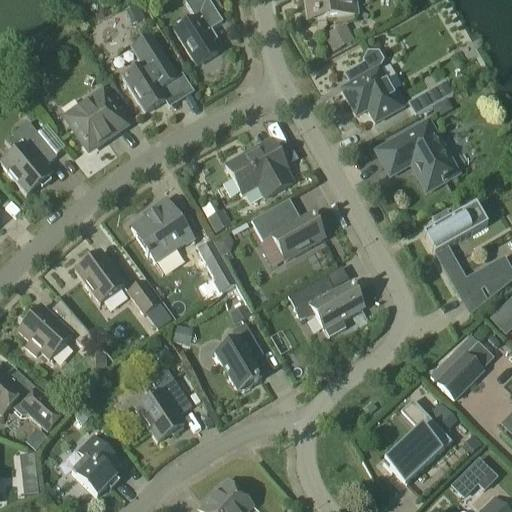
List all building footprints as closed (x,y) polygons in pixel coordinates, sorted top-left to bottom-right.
[(194,21),(174,34),(196,69),(217,56),(210,46),(214,44),(215,39),(210,33),(222,25),(206,0),(190,0),(183,5),(194,21)] [(295,0),(296,5),(303,4),(306,22),(324,20),(324,23),(356,18),(353,0),(295,0)] [(139,8),(125,14),(129,23),(143,17),(139,8)] [(354,44),(344,27),(323,39),(332,56),(354,44)] [(122,81),(144,116),(165,103),(158,93),(176,82),(149,40),(131,52),(142,69),(122,81)] [(340,93),(355,119),(367,113),(374,126),(404,109),(395,93),(391,95),(378,72),(383,63),(378,54),(368,54),(368,53),(362,63),(363,65),(343,77),(343,78),(347,76),(352,86),(340,93)] [(444,85),(407,106),(414,119),(452,98),(444,85)] [(101,97),(65,121),(88,154),(124,129),(101,97)] [(444,105),(433,111),(437,118),(448,112),(444,105)] [(56,160),(27,125),(3,144),(14,157),(0,168),(25,199),(50,179),(43,171),(56,160)] [(375,155),(389,179),(414,165),(419,173),(415,176),(426,195),(457,178),(427,125),(375,155)] [(270,143),(255,152),(225,169),(241,199),(257,190),(264,203),(293,186),(286,174),(287,173),(270,143)] [(130,232),(146,255),(144,256),(147,260),(149,259),(154,267),(192,241),(165,203),(151,213),(153,216),(130,232)] [(487,229),(475,208),(422,238),(460,305),(484,291),(490,302),(509,287),(497,264),(466,281),(449,250),(487,229)] [(224,217),(209,225),(215,236),(230,227),(224,217)] [(277,222),(256,234),(262,245),(270,241),(284,265),(323,243),(322,241),(323,236),(318,228),(314,227),(314,226),(315,226),(313,222),(312,223),(309,218),(283,233),(277,222)] [(212,246),(198,254),(222,296),(235,288),(212,246)] [(74,274),(85,289),(99,309),(124,290),(99,256),(74,274)] [(325,280),(287,301),(289,304),(294,313),(302,309),(304,314),(310,311),(323,335),(324,334),(328,341),(346,332),(342,324),(362,313),(361,310),(362,306),(358,298),(353,297),(353,296),(354,295),(352,292),(351,293),(349,288),(332,297),(330,293),(332,292),(325,280)] [(141,285),(136,289),(126,296),(143,319),(158,308),(141,285)] [(229,317),(236,328),(250,319),(244,309),(229,317)] [(93,342),(72,318),(60,330),(39,311),(27,324),(29,326),(22,334),(20,332),(17,335),(29,346),(26,350),(35,359),(39,355),(49,364),(70,340),(84,353),(93,342)] [(193,332),(172,328),(169,345),(189,349),(193,332)] [(214,356),(237,395),(239,394),(243,395),(251,391),(252,386),(253,386),(254,387),(257,385),(257,384),(261,381),(245,355),(256,348),(244,328),(233,334),(237,342),(214,356)] [(154,353),(162,366),(172,359),(163,347),(154,353)] [(484,376),(460,352),(431,382),(455,406),(484,376)] [(106,372),(106,362),(94,362),(94,372),(106,372)] [(150,403),(135,413),(157,446),(183,429),(178,420),(191,411),(166,373),(141,390),(150,403)] [(0,379),(0,417),(2,419),(10,410),(21,420),(26,419),(27,418),(46,435),(62,417),(36,393),(26,404),(20,399),(20,398),(0,379)] [(429,415),(447,434),(457,425),(439,406),(429,415)] [(414,422),(377,459),(398,481),(435,444),(414,422)] [(92,440),(77,456),(84,463),(71,476),(96,501),(106,490),(110,494),(119,485),(115,481),(111,478),(120,468),(92,440)] [(23,499),(38,497),(34,457),(19,459),(23,499)] [(477,489),(484,495),(497,481),(478,462),(451,490),(463,503),(477,489)] [(226,486),(201,511),(248,511),(251,509),(226,486)] [(504,511),(494,501),(483,511),(504,511)]
